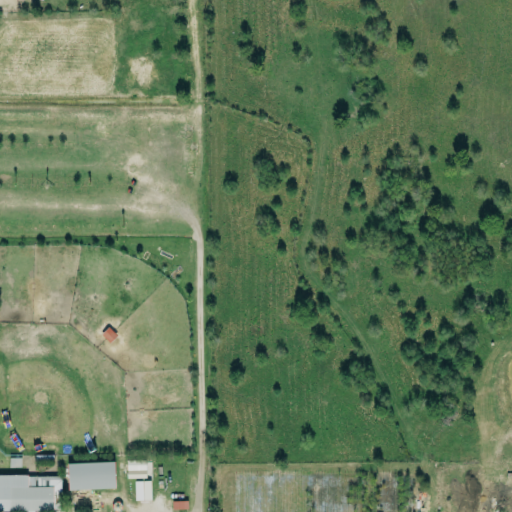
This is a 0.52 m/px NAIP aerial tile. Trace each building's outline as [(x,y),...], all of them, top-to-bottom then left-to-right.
[(146,478),(145,460),(126,460),(126,478),(146,478)] [(65,490),(112,489),(112,462),(65,463),(65,490)] [(0,511),(50,511),(50,497),(58,497),(58,477),(0,476),(0,511)] [(150,481),(135,481),(135,501),(150,500),(150,481)] [(186,508),(186,501),(172,502),(172,509),(186,508)]
